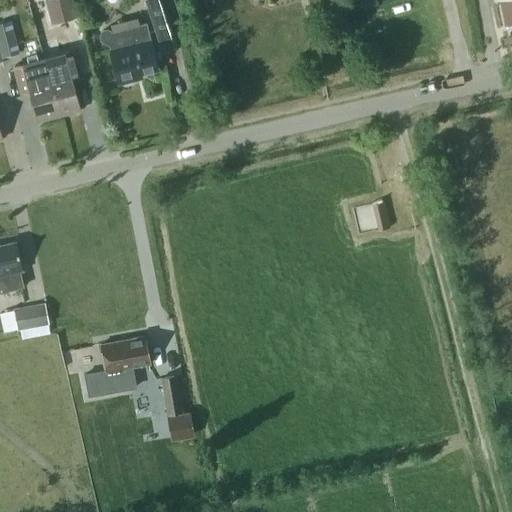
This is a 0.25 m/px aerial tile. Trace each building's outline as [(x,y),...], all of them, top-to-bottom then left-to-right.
[(44,0),(51,24),(78,17),(73,0),(44,0)] [(144,0),(158,40),(185,31),(174,0),(144,0)] [(500,1),(506,26),(511,24),(511,0),(497,0),(498,2),(500,1)] [(112,31),(109,30),(108,29),(102,30),(99,35),(100,41),(109,47),(118,84),(144,79),(143,74),(158,71),(147,23),(140,25),(138,17),(110,24),(112,31)] [(75,50),(44,57),(59,115),(81,110),(73,79),(81,77),(75,50)] [(37,121),(59,115),(44,57),(15,65),(21,90),(29,88),(37,121)] [(384,199),(370,203),(377,229),(390,226),(384,199)] [(0,244),(0,291),(25,286),(20,267),(23,266),(17,241),(0,244)] [(51,333),(45,302),(14,308),(18,329),(20,328),(22,339),(51,333)] [(123,380),(121,368),(150,363),(145,336),(100,344),(107,371),(109,383),(112,385),(121,384),(123,380)] [(161,377),(167,414),(182,412),(176,374),(161,377)] [(190,411),(184,412),(167,415),(171,440),(195,436),(190,411)]
